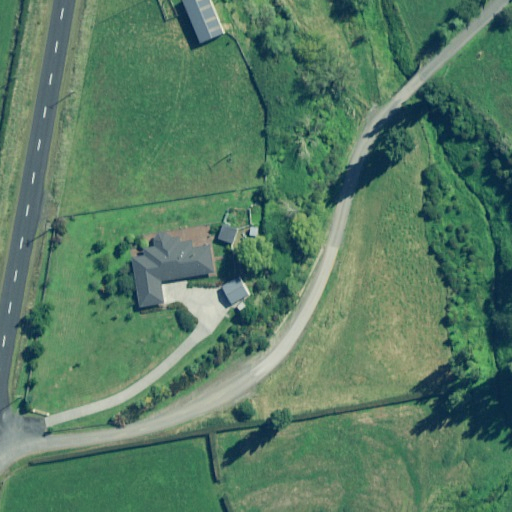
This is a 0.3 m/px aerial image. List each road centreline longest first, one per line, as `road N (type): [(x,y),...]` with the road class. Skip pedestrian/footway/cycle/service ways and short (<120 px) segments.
road 1 (track): [(487,0),(353,118),(315,332),(179,403),(0,447)]
road 2 (unclassified): [(68,0),(0,388)]
